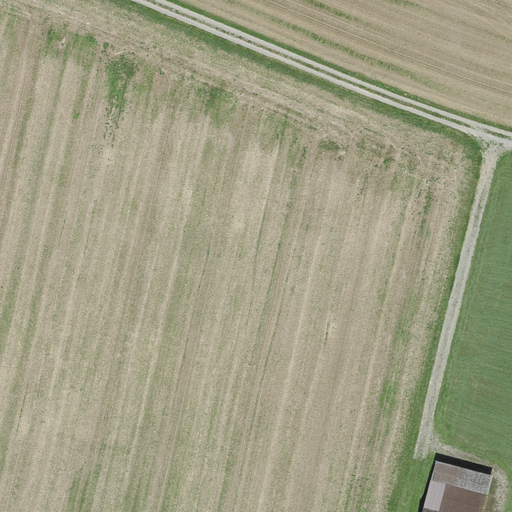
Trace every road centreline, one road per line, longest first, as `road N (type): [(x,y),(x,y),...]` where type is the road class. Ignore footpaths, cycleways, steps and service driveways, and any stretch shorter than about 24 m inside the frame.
road 1 (track): [(496,129),(398,507)]
road 2 (track): [(511,133),(154,0)]
